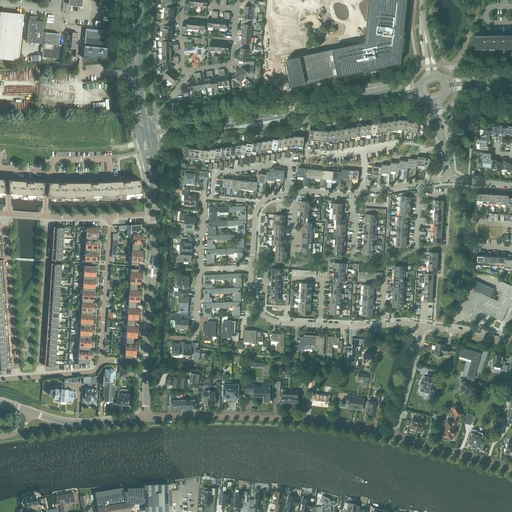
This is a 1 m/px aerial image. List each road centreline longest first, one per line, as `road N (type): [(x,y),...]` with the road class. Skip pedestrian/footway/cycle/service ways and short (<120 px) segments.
road 1 (tertiary): [(143,139),(423,95)]
road 2 (tertiary): [(420,85),(141,129)]
road 3 (residential): [(392,437),(295,419),(144,416)]
road 4 (tertiary): [(145,363),(154,213)]
road 5 (tertiary): [(141,129),(140,0)]
road 6 (residential): [(511,470),(392,437)]
road 7 (residential): [(18,378),(8,258)]
road 8 (residential): [(190,70),(231,61),(236,11),(213,0)]
